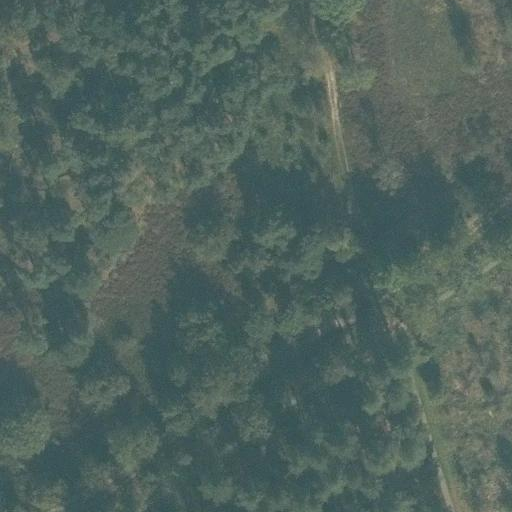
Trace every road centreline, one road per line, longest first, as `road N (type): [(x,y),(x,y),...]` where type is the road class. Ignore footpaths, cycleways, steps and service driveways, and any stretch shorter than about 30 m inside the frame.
road 1 (track): [(388,289),(63,511)]
road 2 (track): [(313,0),(361,228),(388,289)]
road 3 (track): [(410,274),(473,511)]
road 4 (track): [(511,205),(410,274)]
